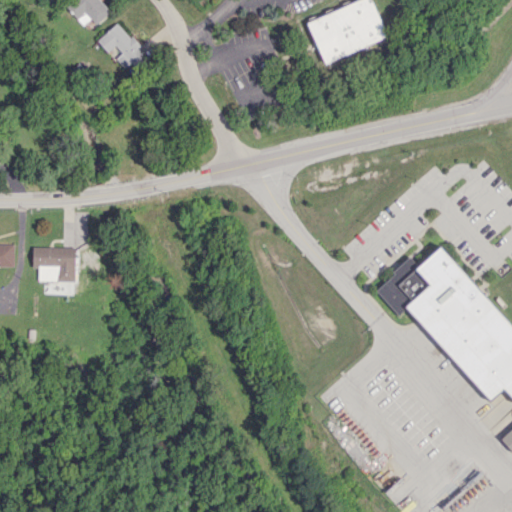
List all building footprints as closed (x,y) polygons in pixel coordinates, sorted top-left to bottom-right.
[(357,0),(306,21),(323,63),(387,37),(371,0),(357,0)] [(134,69),(148,57),(117,22),(96,40),(107,52),(115,45),(121,52),(115,58),(124,68),(129,63),(134,69)] [(0,265),(13,266),(13,243),(0,243),(0,265)] [(511,326),(441,245),(417,266),(410,257),(375,288),(397,314),(406,306),(489,400),(503,387),(511,397),(511,326)] [(74,281),(75,247),(32,246),(32,264),(38,265),(37,281),(74,281)] [(511,451),(511,427),(500,439),(511,451)]
